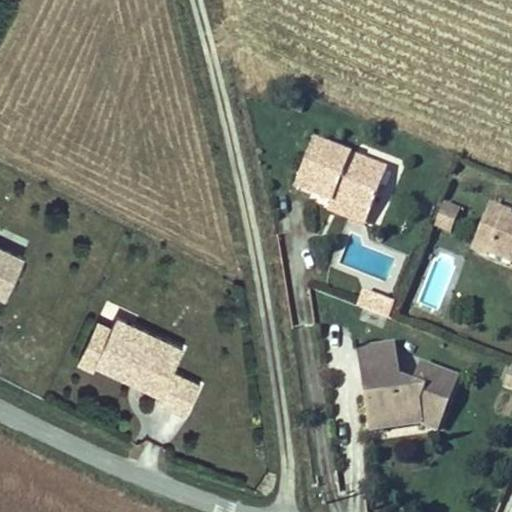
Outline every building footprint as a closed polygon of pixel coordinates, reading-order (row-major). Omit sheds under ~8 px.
[(299,183),(336,199),(339,193),(374,207),(391,167),(318,137),(299,183)] [(333,207),(368,222),(374,207),(339,193),(336,199),(333,207)] [(462,212),(445,205),(435,232),(452,238),(462,212)] [(476,249),(490,254),(508,211),(494,206),(476,249)] [(511,213),(508,211),(490,254),(511,263),(511,261),(511,213)] [(0,294),(5,296),(24,255),(0,244),(0,294)] [(376,313),(382,299),(366,293),(360,306),(376,313)] [(376,313),(388,318),(394,304),(382,299),(376,313)] [(110,326),(93,361),(159,392),(155,399),(184,413),(198,384),(170,370),(181,347),(115,315),(110,326)] [(76,362),(90,368),(93,361),(110,326),(96,320),(76,362)] [(359,349),(361,362),(395,357),(394,344),(359,349)] [(395,428),(419,425),(436,432),(458,380),(423,366),(415,386),(399,379),(395,357),(361,362),(363,379),(371,378),(373,392),(365,393),(369,419),(393,416),(395,428)] [(363,379),(365,393),(373,392),(371,378),(363,379)] [(370,432),(395,428),(393,416),(369,419),(370,432)]
